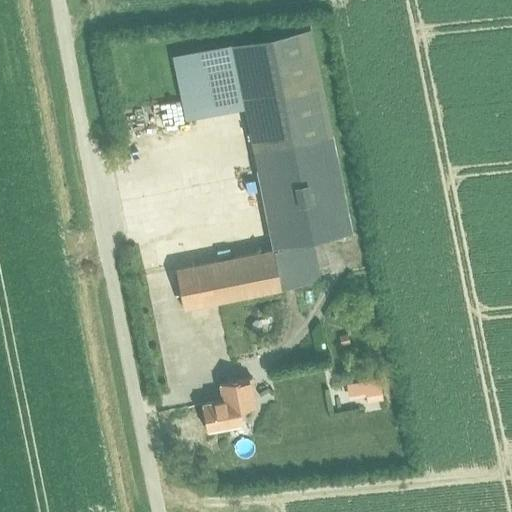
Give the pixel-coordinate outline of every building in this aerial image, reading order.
[(310,26),(172,54),(185,119),(244,107),(272,247),(351,231),(331,132),(332,132),(310,26)] [(322,280),(314,240),(273,248),(175,268),(183,308),(281,288),(322,280)] [(348,334),(340,336),(342,345),(350,343),(348,334)] [(242,423),(239,409),(257,405),(251,377),(219,383),(222,399),(201,403),(206,430),(242,423)] [(381,380),(365,382),(368,400),(384,398),(381,380)]
